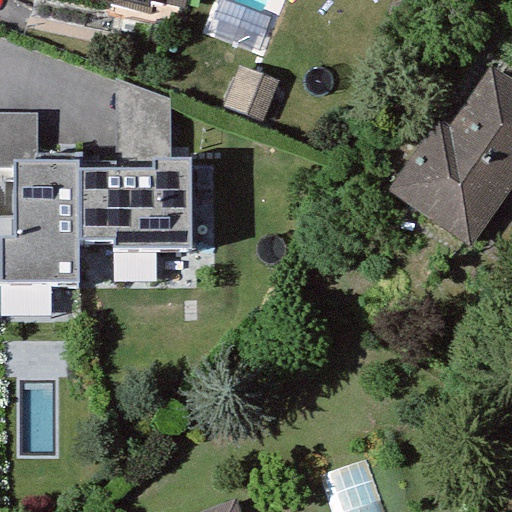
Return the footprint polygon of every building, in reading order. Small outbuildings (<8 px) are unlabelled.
[(511,179),(511,79),(488,63),(446,124),(433,115),(385,186),(468,244),(511,179)] [(279,81),(244,66),(227,105),(262,120),(279,81)] [(176,104),(117,84),(117,168),(155,168),(155,158),(176,157),(176,104)] [(39,114),(0,113),(0,168),(17,168),(17,158),(39,158),(39,114)] [(117,168),(83,168),(83,236),(117,236),(117,245),(193,244),(192,157),(176,157),(155,158),(155,168),(117,168)] [(4,287),(83,286),(83,236),(83,168),(83,158),(39,158),(17,158),(17,168),(17,234),(3,234),(4,287)] [(235,511),(231,499),(196,511),(235,511)]
